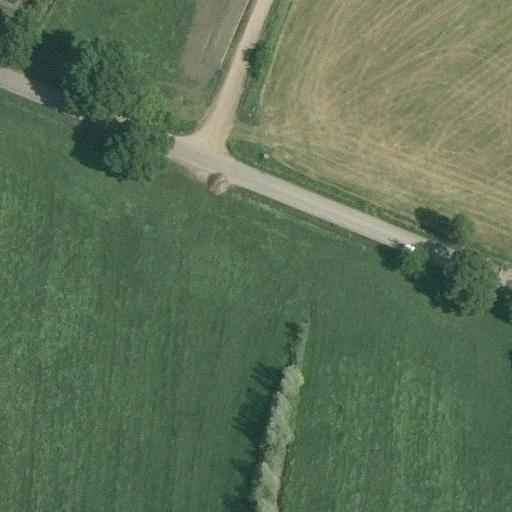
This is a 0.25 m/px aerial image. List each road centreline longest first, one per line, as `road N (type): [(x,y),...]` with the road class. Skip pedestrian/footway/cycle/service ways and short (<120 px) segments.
road 1 (unclassified): [(511,286),(0,80)]
road 2 (track): [(266,0),(202,162)]
